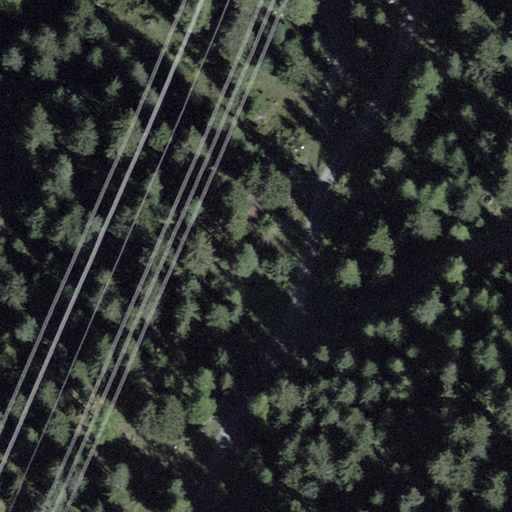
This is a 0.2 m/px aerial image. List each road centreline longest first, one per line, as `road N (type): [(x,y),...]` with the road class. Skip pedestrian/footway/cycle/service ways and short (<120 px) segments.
road 1 (track): [(419,0),(391,83),(322,190),(294,316),(238,412),(198,511)]
road 2 (track): [(272,356),(357,328),(446,263),(511,241)]
